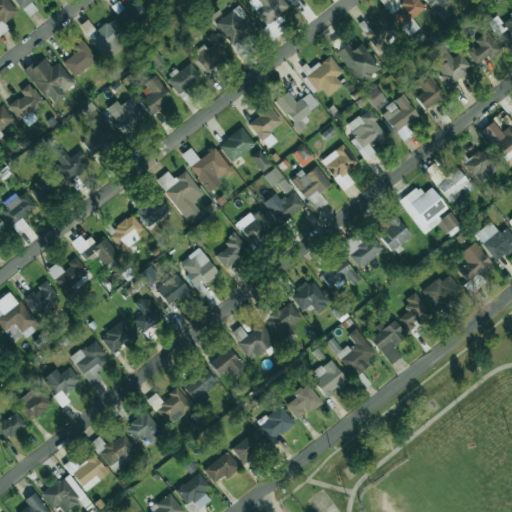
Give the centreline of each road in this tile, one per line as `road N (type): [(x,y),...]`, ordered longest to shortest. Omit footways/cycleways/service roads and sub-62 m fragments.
road 1 (residential): [(511,87),(0,486)]
road 2 (residential): [(356,0),(0,279)]
road 3 (residential): [(511,295),(232,511)]
